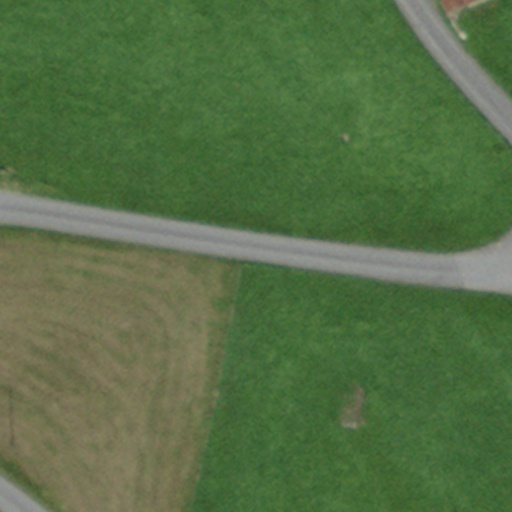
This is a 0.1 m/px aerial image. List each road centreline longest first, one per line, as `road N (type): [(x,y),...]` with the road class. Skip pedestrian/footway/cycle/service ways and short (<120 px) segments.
road 1 (unclassified): [(0,216),(463,278),(511,277)]
road 2 (unclassified): [(414,0),(453,66),(511,128)]
